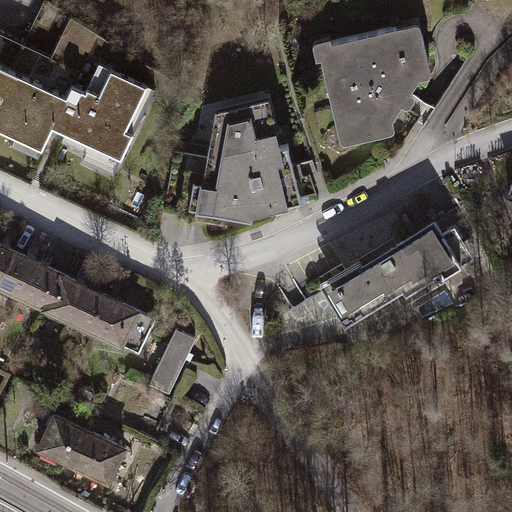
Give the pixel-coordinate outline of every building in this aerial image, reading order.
[(0,0),(0,26),(10,31),(24,0),(0,0)] [(333,52),(321,55),(335,120),(347,117),(352,141),(383,133),(381,122),(392,120),(419,76),(416,65),(429,62),(422,31),(398,36),(396,25),(329,39),(333,52)] [(11,69),(0,93),(0,129),(17,138),(20,131),(45,143),(53,126),(64,131),(60,140),(118,167),(155,88),(98,61),(84,90),(71,83),(66,95),(11,69)] [(0,93),(11,69),(0,64),(0,93)] [(263,106),(213,121),(202,183),(184,181),(177,215),(205,219),(206,208),(251,216),(302,200),(287,143),(280,145),(275,126),(269,127),(263,106)] [(432,223),(323,289),(345,322),(348,328),(405,293),(408,299),(438,280),(441,285),(466,270),(435,220),(432,223)] [(0,273),(12,248),(0,242),(0,273)] [(35,259),(12,248),(0,273),(0,283),(20,293),(35,259)] [(61,272),(35,259),(20,293),(27,296),(25,301),(43,309),(61,272)] [(86,284),(61,272),(43,309),(61,318),(62,314),(70,317),(86,284)] [(111,295),(86,284),(70,317),(95,329),(111,295)] [(156,317),(111,295),(95,329),(102,333),(101,336),(115,343),(117,340),(139,350),(156,317)] [(196,335),(176,326),(150,381),(170,391),(196,335)] [(89,428),(54,411),(39,444),(42,446),(40,450),(54,457),(56,453),(73,462),(89,428)] [(123,444),(89,428),(73,462),(89,469),(87,473),(102,480),(104,476),(107,478),(123,444)]
